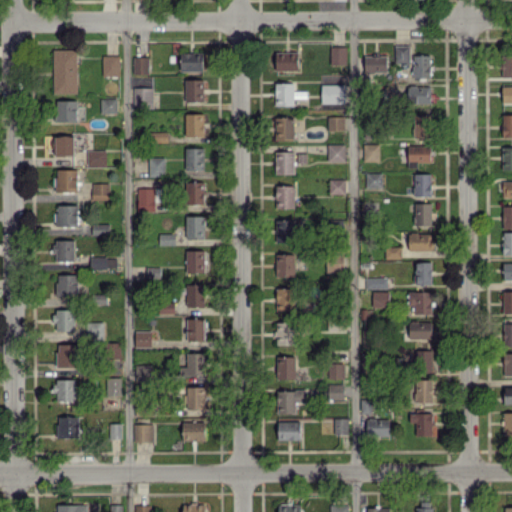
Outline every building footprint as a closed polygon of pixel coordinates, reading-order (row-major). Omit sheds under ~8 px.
[(394,45),(394,62),(409,62),(409,45),(394,45)] [(330,64),(346,64),(346,46),(330,46),(330,64)] [(76,49),(52,49),(53,93),(77,93),(76,49)] [(180,70),(202,70),(203,53),(180,52),(180,70)] [(275,70),(298,70),(298,52),(275,52),(275,70)] [(511,76),(511,54),(501,55),(502,77),(511,76)] [(102,76),(119,76),(119,55),(102,55),(102,76)] [(387,55),(364,55),(364,72),(387,71),(387,55)] [(412,55),(413,77),(430,77),(430,55),(412,55)] [(148,73),(148,57),(133,56),(133,73),(148,73)] [(203,101),(203,79),(184,79),(185,102),(203,101)] [(293,82),(274,83),(274,105),(293,105),(293,98),(306,98),(306,91),(293,91),(293,82)] [(344,84),(321,84),(321,103),(345,102),(344,84)] [(408,102),(430,103),(431,86),(408,85),(408,102)] [(511,85),(501,86),(502,103),(511,103),(511,85)] [(132,108),(152,108),(153,87),(132,87),(132,108)] [(116,98),(100,98),(100,113),(116,113),(116,98)] [(77,100),(55,100),(55,121),(76,122),(77,100)] [(185,113),(184,136),(203,136),(204,114),(185,113)] [(511,113),(502,114),(501,136),(511,136),(511,113)] [(412,137),(430,137),(430,115),(412,114),(412,137)] [(344,116),(327,116),(327,130),(344,130),(344,116)] [(293,118),(275,118),(275,139),(294,139),(293,118)] [(150,132),(150,142),(167,142),(167,131),(150,132)] [(74,136),(55,136),(55,155),(74,155),(74,136)] [(327,162),(345,161),(344,143),(327,144),(327,162)] [(379,161),(379,143),(363,143),(362,161),(379,161)] [(430,145),(407,146),(408,168),(417,167),(417,162),(431,162),(430,145)] [(501,169),(511,169),(511,146),(502,146),(501,169)] [(185,170),(204,170),(203,147),(185,148),(185,170)] [(87,150),(87,166),(106,166),(106,150),(87,150)] [(293,173),(293,151),(275,151),(275,174),(293,173)] [(164,157),(148,157),(148,176),(165,176),(164,157)] [(77,169),(55,169),(55,192),(77,191),(77,169)] [(365,188),(382,188),(382,172),(365,172),(365,188)] [(430,173),(413,173),(413,196),(431,195),(430,173)] [(345,194),(345,179),(329,179),(329,194),(345,194)] [(203,181),(185,182),(185,204),(204,204),(203,181)] [(511,181),(502,182),(502,198),(511,197),(511,181)] [(92,201),(109,200),(109,183),(91,183),(92,201)] [(275,208),(294,208),(294,186),(276,185),(275,208)] [(162,202),(162,188),(137,187),(137,210),(154,211),(154,202),(162,202)] [(431,202),(413,203),(414,225),(431,225),(431,202)] [(77,205),(55,205),(55,225),(77,225),(77,205)] [(511,205),(502,206),(502,229),(511,228),(511,205)] [(186,238),(204,238),(204,215),(185,216),(186,238)] [(275,242),(300,242),(300,219),(275,219),(275,242)] [(109,223),(91,223),(91,235),(109,235),(109,223)] [(511,231),(502,232),(503,255),(511,254),(511,231)] [(432,233),(408,232),(408,249),(432,250),(432,233)] [(159,245),(174,245),(174,233),(159,233),(159,245)] [(74,239),(53,240),(53,252),(55,252),(55,261),(74,261),(74,239)] [(401,246),(385,246),(385,258),(400,258),(401,246)] [(204,272),(204,250),(185,250),(186,273),(204,272)] [(295,253),(276,253),(275,276),(294,277),(295,253)] [(116,257),(90,256),(89,268),(116,269),(116,257)] [(431,284),(431,261),(414,262),(415,284),(431,284)] [(511,262),(502,263),(503,280),(511,279),(511,262)] [(159,279),(159,266),(145,266),(145,279),(159,279)] [(56,295),(77,295),(77,274),(56,274),(56,295)] [(387,287),(386,277),(364,277),(365,288),(387,287)] [(186,307),(204,306),(203,284),(186,284),(186,307)] [(275,288),(276,310),(296,310),(295,287),(275,288)] [(511,290),(502,290),(502,313),(511,312),(511,290)] [(388,291),(371,291),(371,306),(388,306),(388,291)] [(431,291),(407,291),(408,305),(414,305),(414,314),(431,313),(431,291)] [(54,330),(73,330),(73,309),(54,309),(54,330)] [(186,318),(186,340),(204,340),(204,317),(186,318)] [(103,322),(89,321),(89,339),(103,340),(103,322)] [(276,344),(294,345),(294,322),(276,321),(276,344)] [(408,337),(431,338),(431,321),(409,321),(408,337)] [(511,345),(511,323),(503,323),(502,346),(511,345)] [(134,347),(151,347),(151,331),(134,331),(134,347)] [(121,358),(120,342),(106,343),(106,358),(121,358)] [(57,366),(78,366),(78,343),(56,344),(57,366)] [(417,373),(432,372),(432,350),(417,350),(417,373)] [(205,353),(186,353),(186,366),(179,366),(180,375),(205,375),(205,353)] [(276,379),(295,379),(295,356),(276,356),(276,379)] [(328,379),(344,378),(343,363),(327,363),(328,379)] [(151,365),(135,364),(135,380),(151,380),(151,365)] [(106,395),(120,395),(120,377),(106,377),(106,395)] [(54,400),(74,400),(74,379),(54,379),(54,400)] [(432,401),(431,379),(414,379),(415,402),(432,401)] [(343,384),(328,384),(327,399),(343,399),(343,384)] [(186,408),(208,409),(209,387),(187,386),(186,408)] [(503,403),(511,403),(511,386),(503,386),(503,403)] [(277,413),(295,413),(295,402),(306,402),(306,398),(315,397),(315,389),(276,390),(277,413)] [(511,412),(503,412),(502,435),(511,435),(511,412)] [(432,435),(432,413),(409,413),(409,422),(415,422),(415,435),(432,435)] [(78,416),(57,416),(57,437),(78,437),(78,416)] [(348,418),(334,418),(333,433),(347,434),(348,418)] [(388,437),(389,419),(367,418),(366,436),(388,437)] [(204,421),(182,422),(182,440),(205,440),(204,421)] [(299,439),(299,421),(277,421),(277,439),(299,439)] [(121,423),(109,423),(109,438),(121,438),(121,423)] [(152,423),(133,424),(134,441),(153,441),(152,423)] [(431,511),(432,501),(416,501),(416,511),(431,511)] [(55,511),(87,511),(87,503),(55,504),(55,511)] [(182,504),(182,511),(205,511),(205,503),(182,504)] [(277,511),(299,511),(300,504),(278,503),(277,511)]
